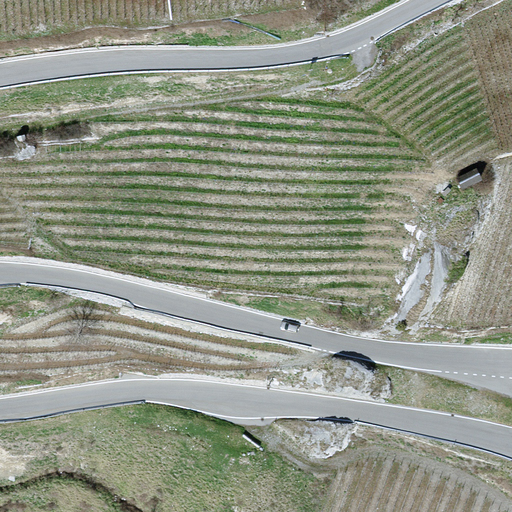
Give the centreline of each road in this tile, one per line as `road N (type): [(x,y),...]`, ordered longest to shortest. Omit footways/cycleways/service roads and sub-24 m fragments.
road 1 (tertiary): [(511,363),(410,356),(68,277),(0,273)]
road 2 (tertiary): [(0,409),(122,391),(174,392),(381,414),(511,442)]
road 3 (tertiary): [(0,74),(104,60),(306,51),(429,0)]
